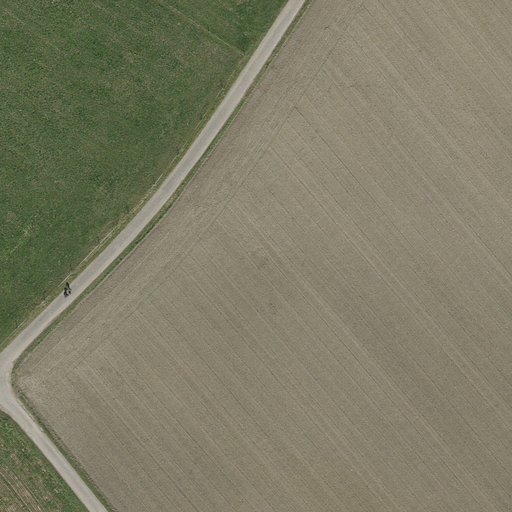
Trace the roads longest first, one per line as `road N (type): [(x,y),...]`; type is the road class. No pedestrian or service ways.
road 1 (track): [(297,0),(178,179),(0,369)]
road 2 (track): [(0,389),(99,511)]
